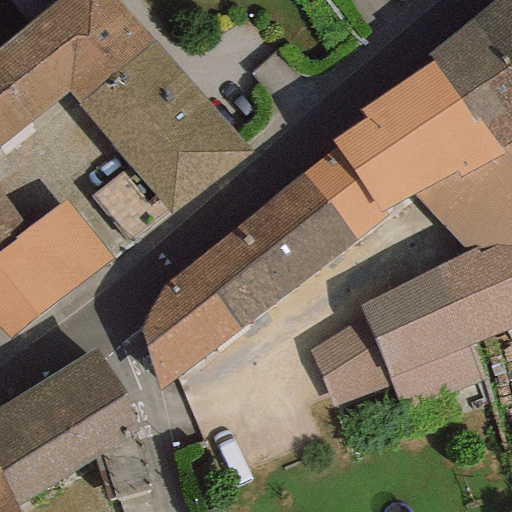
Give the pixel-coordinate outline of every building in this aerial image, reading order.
[(55,0),(0,48),(0,145),(68,91),(77,102),(156,40),(117,0),(55,0)] [(511,0),(494,0),(470,19),(511,75),(511,0)] [(427,54),(431,60),(471,122),(477,118),(500,148),(511,140),(511,75),(470,19),(427,54)] [(169,216),(252,154),(156,40),(77,102),(169,216)] [(471,122),(431,60),(358,111),(364,117),(331,141),(335,147),(302,172),(354,240),(386,215),(383,211),(411,195),(454,170),(457,178),(507,154),(500,148),(477,118),(471,122)] [(511,140),(500,148),(507,154),(457,178),(454,170),(411,195),(466,252),(475,248),(478,253),(493,246),(511,247),(511,140)] [(159,390),(354,240),(302,172),(165,288),(141,329),(159,390)] [(110,259),(65,201),(26,228),(0,194),(0,330),(8,340),(110,259)] [(511,328),(511,247),(493,246),(478,253),(475,248),(466,252),(359,306),(363,318),(392,384),(404,414),(483,378),(472,347),(511,328)] [(335,407),(392,384),(363,318),(310,351),(335,407)] [(0,405),(0,479),(16,507),(93,459),(107,500),(150,489),(132,434),(137,431),(94,349),(0,405)] [(0,511),(18,511),(16,507),(0,479),(0,511)]
